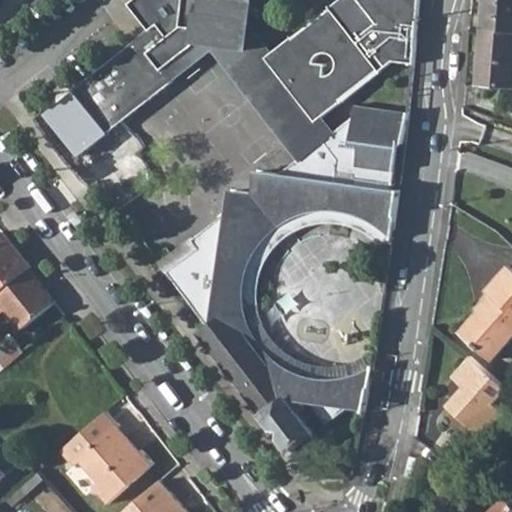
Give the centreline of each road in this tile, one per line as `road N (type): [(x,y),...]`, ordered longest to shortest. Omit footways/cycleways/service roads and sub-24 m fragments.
road 1 (residential): [(445,0),(435,23),(437,124),(402,381),(362,511)]
road 2 (tertiary): [(0,153),(212,433)]
road 3 (unclassified): [(0,97),(96,20)]
